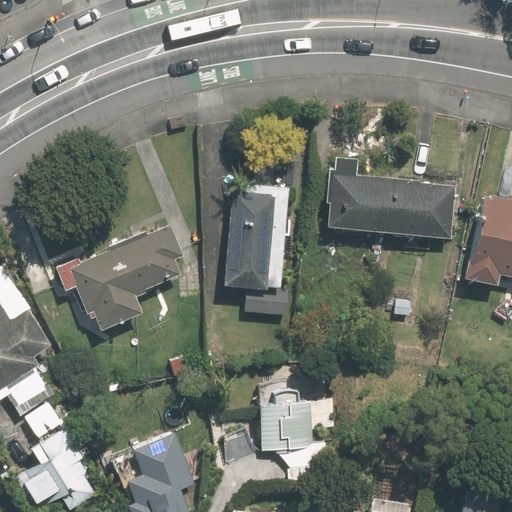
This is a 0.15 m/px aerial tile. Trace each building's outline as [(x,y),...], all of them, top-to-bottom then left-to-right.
[(242,181),(241,196),(223,195),(217,284),(242,286),(241,312),(286,315),(287,289),(276,288),(285,174),(297,175),(299,154),(279,153),(278,165),(252,163),(251,182),(242,181)] [(446,236),(450,183),(353,175),(354,158),(329,156),(323,225),(402,232),(401,246),(428,248),(430,234),(446,236)] [(494,271),(511,274),(511,197),(478,191),(461,278),(491,284),(494,271)] [(72,287),(91,331),(138,311),(130,293),(176,273),(170,258),(180,254),(166,220),(52,269),(62,291),(72,287)] [(0,394),(4,392),(19,414),(47,395),(22,358),(47,342),(14,292),(0,300),(0,394)] [(305,397),(252,401),(256,448),(309,444),(305,397)] [(56,497),(63,508),(104,480),(65,421),(23,449),(32,462),(12,476),(36,510),(56,497)] [(191,480),(168,427),(121,447),(132,473),(117,479),(126,500),(120,503),(123,511),(185,511),(175,487),(191,480)] [(494,511),(496,492),(455,487),(452,511),(494,511)] [(363,511),(407,511),(409,502),(367,496),(363,511)]
